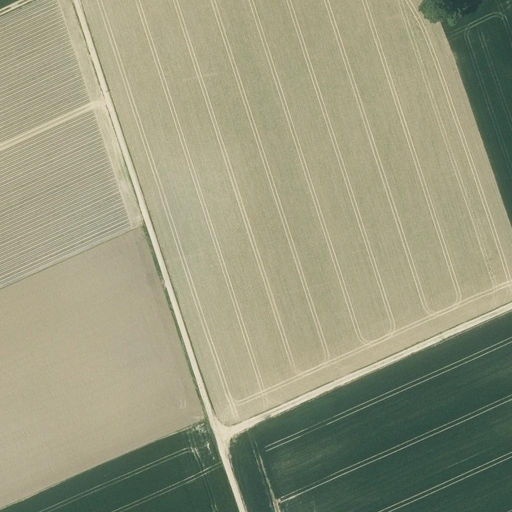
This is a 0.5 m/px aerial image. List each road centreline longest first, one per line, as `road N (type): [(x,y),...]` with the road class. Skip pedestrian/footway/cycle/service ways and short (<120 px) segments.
road 1 (track): [(76,0),(246,511)]
road 2 (track): [(511,311),(222,438)]
